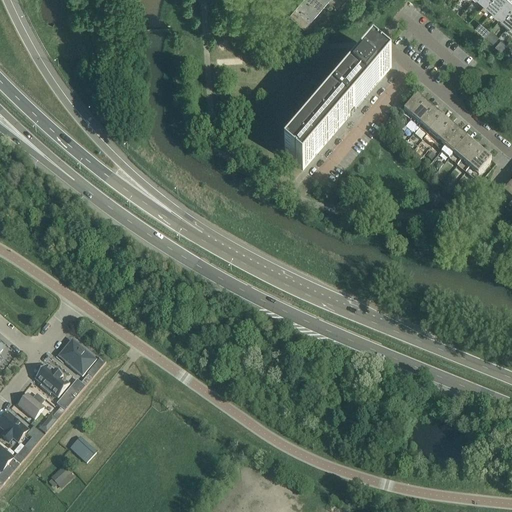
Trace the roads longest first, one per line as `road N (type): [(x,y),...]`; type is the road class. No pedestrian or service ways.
road 1 (unclassified): [(76,301),(304,456),(430,494),(511,504)]
road 2 (primary): [(192,262),(313,324),(511,406)]
road 3 (motorway): [(511,378),(332,305),(199,238)]
road 4 (motorway): [(199,238),(69,107),(7,0)]
road 5 (residential): [(511,151),(411,67),(318,177)]
road 6 (motorway): [(199,238),(105,174),(0,80)]
road 7 (motorway): [(84,187),(192,262)]
